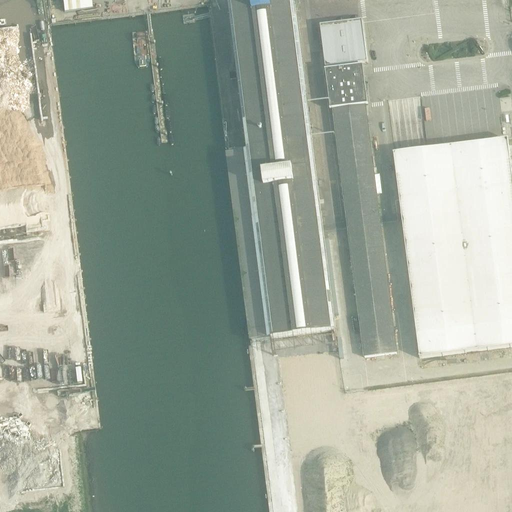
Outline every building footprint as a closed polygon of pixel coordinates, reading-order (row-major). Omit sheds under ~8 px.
[(92,8),(90,0),(62,0),(64,12),(92,8)] [(288,0),(257,0),(229,4),(248,151),(228,153),(252,342),(335,331),(312,143),(295,9),(288,0)] [(319,26),(325,68),(367,63),(361,21),(319,26)] [(359,67),(330,71),(365,358),(397,354),(359,67)] [(393,155),(420,359),(511,347),(511,177),(507,140),(393,155)] [(454,463),(378,470),(380,490),(456,482),(454,463)]
